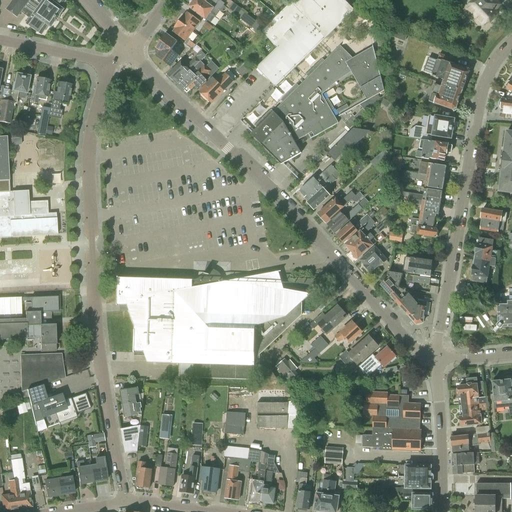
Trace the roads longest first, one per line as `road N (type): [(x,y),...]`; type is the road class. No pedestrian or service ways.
road 1 (residential): [(126,501),(97,322),(87,161),(111,64)]
road 2 (residential): [(438,357),(414,347),(134,52)]
road 3 (residential): [(438,357),(477,114),(489,77),(511,45)]
road 4 (residential): [(438,357),(443,480)]
